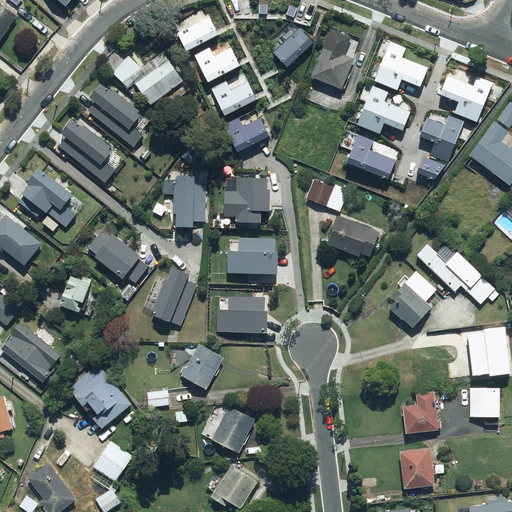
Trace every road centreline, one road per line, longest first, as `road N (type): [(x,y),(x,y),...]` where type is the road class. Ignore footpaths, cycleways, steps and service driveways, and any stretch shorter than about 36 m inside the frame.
road 1 (residential): [(0,145),(73,53),(134,0)]
road 2 (residential): [(315,342),(334,511)]
